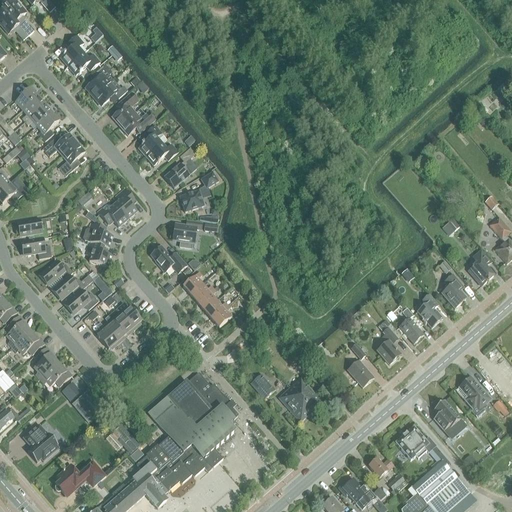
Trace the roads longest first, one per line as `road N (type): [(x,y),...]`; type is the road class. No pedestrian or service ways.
road 1 (residential): [(172,324),(130,264),(157,206),(39,68),(23,67),(0,88)]
road 2 (residential): [(172,324),(117,374),(101,375),(8,271),(0,245)]
road 3 (tertiary): [(369,428),(511,303)]
road 4 (tertiary): [(369,428),(273,511)]
